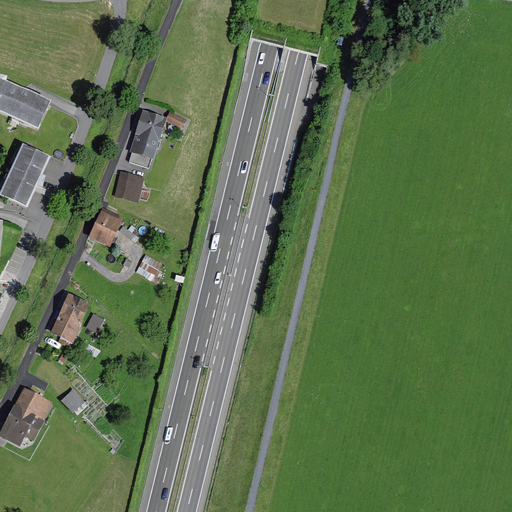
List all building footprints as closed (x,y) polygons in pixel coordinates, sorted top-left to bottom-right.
[(0,108),(41,132),(56,106),(1,75),(0,75),(0,108)] [(170,119),(147,112),(133,159),(156,166),(170,119)] [(53,157),(27,146),(5,197),(31,208),(53,157)] [(148,178),(124,172),(119,195),(143,201),(148,178)] [(126,218),(108,209),(94,237),(113,246),(126,218)] [(166,265),(149,256),(140,272),(157,281),(166,265)] [(0,295),(5,297),(9,283),(0,280),(0,295)] [(92,302),(72,293),(55,331),(76,340),(92,302)] [(82,337),(92,342),(105,315),(95,310),(82,337)] [(55,403),(28,389),(4,436),(30,450),(55,403)] [(88,400),(76,390),(67,402),(79,411),(88,400)]
